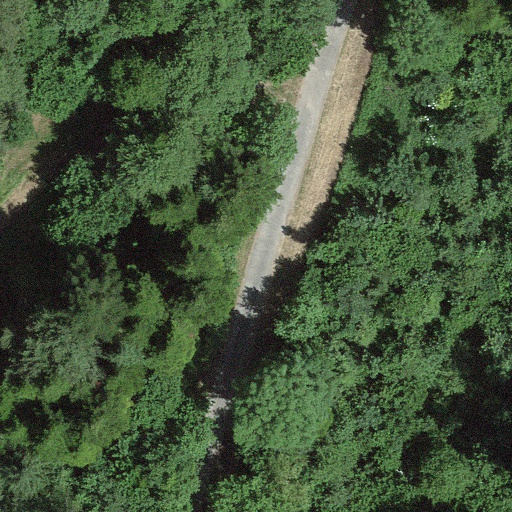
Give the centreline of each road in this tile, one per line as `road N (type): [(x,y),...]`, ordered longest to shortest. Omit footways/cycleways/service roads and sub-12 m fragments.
road 1 (unclassified): [(190,511),(351,0)]
road 2 (track): [(0,199),(125,105),(325,64)]
